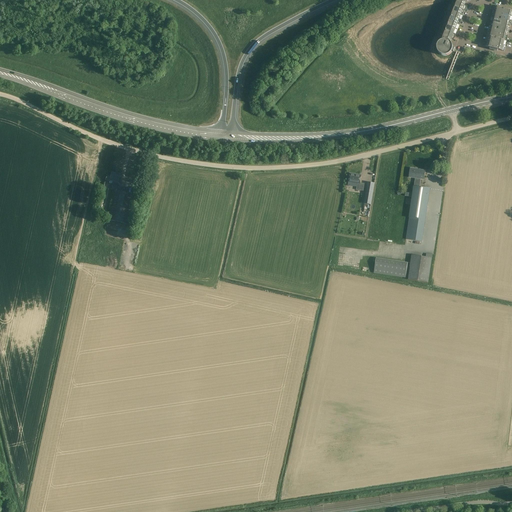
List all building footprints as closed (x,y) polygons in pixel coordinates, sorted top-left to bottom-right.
[(453,1),(451,6),(463,10),(464,5),(457,2),(453,1)] [(461,15),(463,10),(451,6),(449,11),(461,15)] [(448,15),(459,20),(461,15),(449,11),(448,15)] [(448,15),(446,20),(457,24),(459,20),(448,15)] [(446,20),(444,25),(455,29),(457,24),(446,20)] [(444,25),(442,30),(453,34),(455,29),(444,25)] [(451,39),(453,34),(442,30),(440,34),(444,36),(451,39)] [(437,42),(436,46),(436,45),(437,46),(437,47),(437,49),(437,50),(437,51),(438,53),(438,52),(443,54),(447,55),(446,56),(447,56),(448,56),(449,55),(450,54),(451,53),(452,51),(453,52),(454,52),(454,51),(455,48),(453,48),(453,46),(452,45),(452,44),(451,43),(450,42),(451,39),(444,36),(442,41),(441,41),(440,41),(439,42),(437,42)] [(495,44),(487,42),(486,47),(490,48),(489,50),(493,51),(495,44)] [(502,51),(503,46),(495,44),(493,51),(497,52),(498,50),(502,51)] [(414,186),(420,187),(421,179),(424,179),(425,171),(411,168),(409,177),(415,178),(414,186)] [(120,175),(112,173),(111,176),(106,175),(105,180),(113,182),(111,189),(114,190),(107,220),(129,224),(135,194),(116,190),(118,183),(120,175)] [(362,175),(351,174),(349,182),(357,183),(356,187),(357,187),(357,190),(364,191),(365,183),(360,183),(362,175)] [(365,199),(372,200),(375,182),(368,181),(365,199)] [(420,187),(414,186),(405,244),(421,246),(430,188),(420,187)] [(375,273),(408,278),(408,279),(429,282),(433,257),(412,255),(411,262),(377,258),(375,273)]
